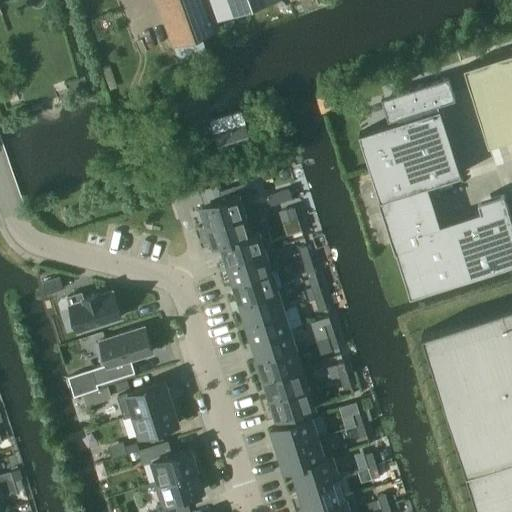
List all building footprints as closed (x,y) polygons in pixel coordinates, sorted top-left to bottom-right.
[(154,0),(171,46),(205,34),(218,29),(215,20),(221,17),(214,0),(154,0)] [(218,0),(226,18),(270,0),(218,0)] [(202,38),(175,48),(180,63),(207,54),(202,38)] [(511,51),(464,66),(489,144),(511,136),(511,51)] [(448,94),(443,77),(391,94),(399,119),(440,107),(437,98),(448,94)] [(461,173),(440,107),(399,119),(359,132),(380,199),(461,173)] [(244,124),(213,134),(220,155),(251,145),(244,124)] [(219,199),(202,204),(208,225),(245,213),(245,214),(253,211),(243,182),(240,183),(216,191),(219,199)] [(433,182),(380,199),(384,210),(396,249),(450,232),(446,221),(433,182)] [(289,188),(277,192),(281,203),(293,199),(289,188)] [(450,232),(396,249),(411,294),(511,261),(511,217),(507,201),(446,221),(450,232)] [(290,220),(290,221),(298,219),(294,206),(286,209),(290,220)] [(245,213),(208,225),(215,245),(222,243),(237,238),(236,236),(251,232),(258,229),(253,211),(245,214),(245,213)] [(290,220),(283,223),(287,235),(294,233),(302,230),(302,228),(298,219),(290,221),(290,220)] [(237,238),(222,243),(228,262),(265,251),(264,248),(270,247),(264,228),(258,229),(251,232),(236,236),(237,238)] [(265,251),(228,262),(235,282),(271,270),(271,271),(281,268),(274,245),(270,247),(264,248),(265,251)] [(299,248),(303,260),(311,258),(307,245),(299,248)] [(307,272),(315,269),(311,258),(303,260),(307,272)] [(271,270),(235,282),(241,301),(277,290),(277,287),(271,271),(271,270)] [(59,276),(43,282),(47,293),(63,288),(59,276)] [(311,286),(315,299),(323,296),(319,284),(311,286)] [(277,290),(241,301),(247,320),(283,308),(284,310),(289,308),(282,286),(277,287),(277,290)] [(81,292),(67,296),(78,330),(121,317),(112,290),(99,294),(98,292),(83,297),(81,292)] [(327,308),(323,296),(315,299),(319,311),(327,308)] [(511,511),(511,303),(423,331),(480,511),(511,511)] [(284,310),(283,308),(247,320),(253,339),(289,328),(284,310)] [(324,326),(328,338),(336,335),(332,323),(324,326)] [(130,358),(152,351),(144,326),(100,340),(107,364),(92,369),(96,384),(134,372),(130,358)] [(289,328),(253,339),(259,358),(259,359),(296,347),(289,328)] [(339,347),(336,335),(328,338),(331,349),(339,347)] [(296,347),(259,359),(265,378),(302,366),(296,347)] [(336,364),(340,377),(348,374),(344,361),(336,364)] [(302,366),(265,378),(271,398),(308,386),(302,366)] [(92,369),(68,376),(74,395),(98,388),(96,384),(92,369)] [(352,386),(348,374),(340,377),(344,388),(352,386)] [(127,379),(115,383),(117,390),(129,387),(127,379)] [(134,413),(175,400),(171,388),(168,389),(165,380),(118,395),(125,417),(134,414),(134,413)] [(314,406),(308,386),(271,398),(278,418),(314,406)] [(102,394),(99,388),(87,391),(89,398),(102,394)] [(179,413),(175,400),(134,413),(134,414),(141,435),(179,423),(176,414),(179,413)] [(359,410),(351,413),(355,424),(363,422),(359,410)] [(310,415),(272,427),(279,448),(317,436),(310,415)] [(355,424),(359,437),(367,434),(363,422),(355,424)] [(317,436),(279,448),(286,470),(293,468),(332,455),(333,455),(326,433),(317,436)] [(168,440),(140,449),(144,462),(153,460),(159,479),(160,480),(200,467),(196,455),(193,456),(191,447),(172,453),(168,440)] [(127,453),(140,449),(137,441),(125,445),(127,453)] [(125,445),(109,450),(112,458),(127,453),(125,445)] [(372,451),(365,453),(368,465),(376,463),(372,451)] [(332,455),(293,468),(300,487),(338,475),(332,455)] [(368,465),(372,477),(380,475),(376,463),(368,465)] [(160,480),(159,479),(155,481),(161,502),(157,504),(159,511),(178,511),(182,511),(189,508),(185,496),(204,490),(201,480),(204,479),(200,467),(160,480)] [(0,484),(0,485),(14,481),(11,471),(0,474),(0,484)] [(338,475),(300,487),(306,507),(344,495),(338,475)] [(22,478),(14,481),(17,490),(24,487),(22,478)] [(17,490),(14,481),(0,485),(3,494),(17,490)] [(344,495),(306,507),(307,511),(359,511),(353,492),(344,495)] [(385,492),(378,495),(379,498),(381,507),(389,504),(385,492)] [(379,498),(367,502),(370,510),(381,507),(379,498)]
